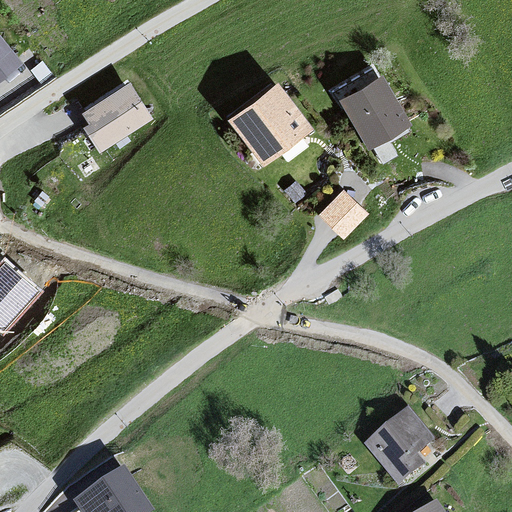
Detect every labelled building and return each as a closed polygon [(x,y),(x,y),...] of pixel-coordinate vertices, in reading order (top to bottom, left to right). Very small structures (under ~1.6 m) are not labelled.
[(0,82),(23,64),(0,34),(0,82)] [(379,72),(337,96),(368,149),(410,125),(379,72)] [(273,80),(223,117),(259,166),(310,129),(273,80)] [(129,83),(78,114),(100,151),(151,119),(129,83)] [(369,215),(343,190),(321,212),(344,238),(369,215)] [(411,415),(365,449),(398,489),(442,454),(411,415)] [(143,511),(146,510),(113,460),(84,479),(103,507),(95,511),(143,511)]
